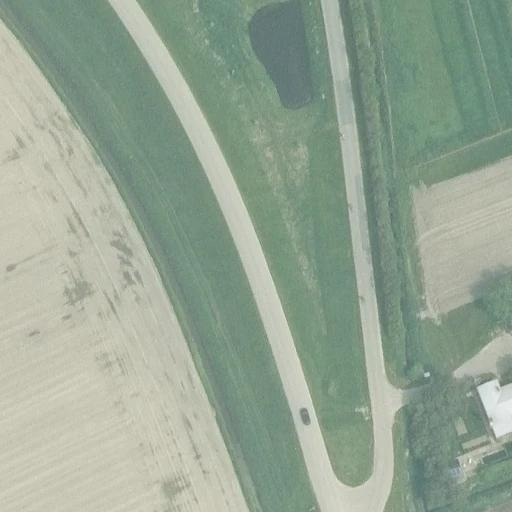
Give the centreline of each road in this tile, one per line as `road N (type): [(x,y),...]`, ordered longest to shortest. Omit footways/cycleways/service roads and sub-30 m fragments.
road 1 (unclassified): [(331,511),(275,327),(201,139),(117,0)]
road 2 (unclassified): [(361,511),(386,448),(327,0)]
